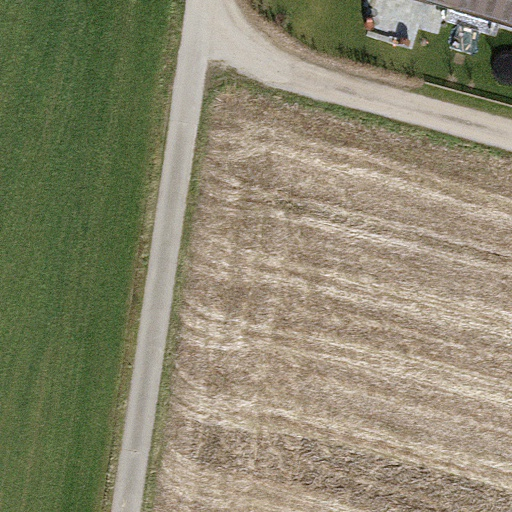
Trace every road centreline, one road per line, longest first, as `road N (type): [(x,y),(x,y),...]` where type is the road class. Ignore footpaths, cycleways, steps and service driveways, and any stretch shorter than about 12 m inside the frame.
road 1 (unclassified): [(209,0),(134,511)]
road 2 (track): [(204,52),(511,147)]
